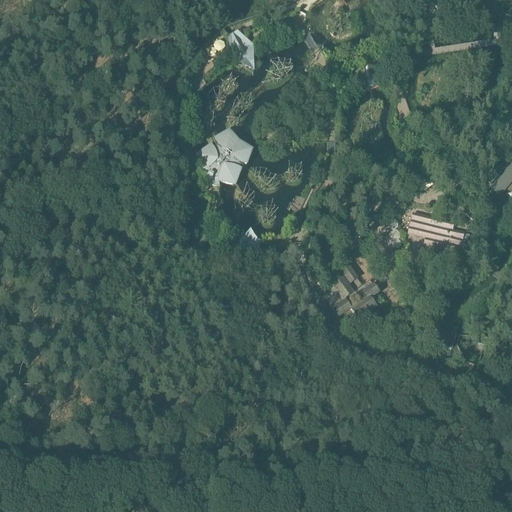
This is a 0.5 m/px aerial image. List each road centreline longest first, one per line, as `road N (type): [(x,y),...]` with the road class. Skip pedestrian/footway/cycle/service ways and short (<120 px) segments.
road 1 (track): [(0,495),(362,500),(484,511)]
road 2 (track): [(58,207),(28,0)]
road 3 (track): [(58,207),(129,194),(162,245),(207,255)]
